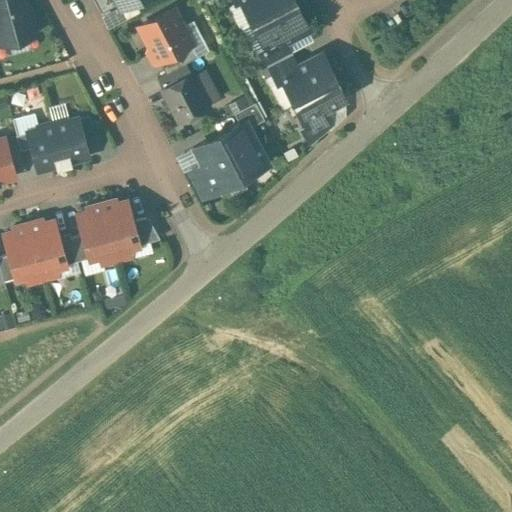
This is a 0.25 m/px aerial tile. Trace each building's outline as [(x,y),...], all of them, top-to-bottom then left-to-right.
[(27,3),(22,0),(0,0),(0,41),(0,42),(35,32),(27,3)] [(241,0),(252,21),(292,0),(241,0)] [(294,0),(292,0),(252,21),(264,45),(265,46),(281,38),(283,41),(284,41),(309,27),(294,0)] [(173,6),(138,24),(157,60),(159,59),(190,42),(192,41),(173,6)] [(283,41),(281,38),(265,46),(264,45),(260,47),(268,63),(290,52),(284,41),(283,41)] [(190,42),(159,59),(165,72),(185,61),(197,55),(190,42)] [(296,64),(295,64),(296,68),(281,76),(281,77),(294,101),(336,79),(321,50),(296,64)] [(290,52),(268,63),(277,80),(281,77),(281,76),(296,68),(295,64),(296,64),(290,52)] [(165,72),(157,76),(162,87),(191,72),(185,61),(165,72)] [(162,87),(179,119),(208,104),(191,72),(162,87)] [(336,79),(294,101),(305,122),(322,113),(320,109),(345,95),(336,79)] [(255,100),(234,111),(239,122),(246,119),(250,127),(264,118),(255,100)] [(305,122),(300,125),(309,142),(328,125),(322,113),(305,122)] [(65,117),(52,120),(63,163),(71,161),(70,159),(88,154),(77,116),(66,119),(65,117)] [(250,127),(246,119),(239,122),(230,127),(231,127),(219,133),(241,174),(252,168),(252,169),(268,161),(250,127)] [(52,120),(38,124),(38,127),(27,130),(31,145),(38,168),(55,163),(56,166),(63,163),(52,120)] [(27,130),(16,133),(19,145),(20,148),(31,145),(27,130)] [(16,133),(4,136),(7,148),(19,145),(16,133)] [(219,133),(208,139),(208,138),(192,146),(201,163),(215,189),(216,188),(230,181),(229,180),(241,174),(219,133)] [(4,136),(0,137),(0,178),(14,174),(13,170),(7,148),(4,136)] [(19,145),(7,148),(13,170),(25,167),(20,148),(19,145)] [(201,163),(188,170),(202,198),(217,190),(216,188),(215,189),(201,163)] [(127,198),(115,201),(114,197),(101,201),(116,256),(129,253),(127,245),(139,242),(132,219),(127,198)] [(100,201),(87,205),(88,208),(76,211),(82,232),(88,256),(100,252),(102,260),(116,256),(101,201),(100,201)] [(148,215),(132,219),(139,242),(159,237),(148,215)] [(53,218),(41,221),(40,217),(27,221),(42,276),(56,273),(54,265),(65,262),(59,239),(53,218)] [(27,221),(14,224),(15,228),(3,231),(9,252),(15,276),(27,272),(29,280),(42,276),(27,221)] [(82,232),(70,235),(77,259),(88,256),(82,232)] [(70,235),(59,239),(65,262),(77,259),(70,235)] [(9,252),(0,254),(0,265),(4,279),(15,276),(9,252)]
